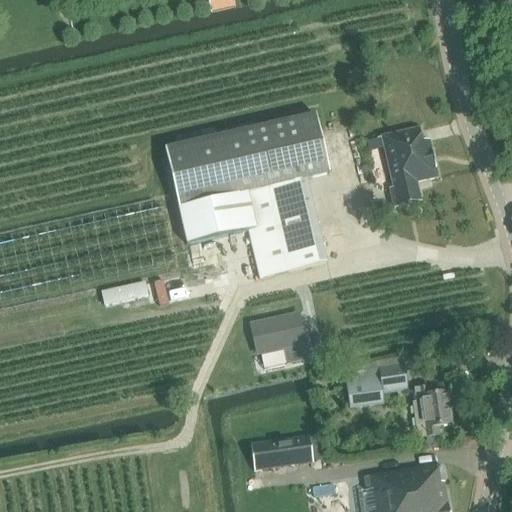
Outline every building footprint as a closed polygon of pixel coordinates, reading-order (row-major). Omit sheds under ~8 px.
[(216,0),(218,9),(234,7),(233,0),(216,0)] [(268,121),(312,111),(310,100),(265,110),(268,121)] [(328,176),(315,117),(164,152),(185,247),(247,232),(258,281),(324,264),(304,182),(328,176)] [(435,180),(436,180),(428,142),(421,144),(417,130),(376,140),(376,141),(380,140),(392,189),(388,190),(392,210),(419,204),(415,184),(435,179),(435,180)] [(299,316),(251,327),(257,356),(285,350),(288,364),(308,360),(299,316)] [(403,367),(345,375),(350,410),(383,405),(382,395),(407,392),(403,367)] [(428,389),(414,392),(416,405),(413,406),(418,440),(441,437),(439,428),(451,426),(449,412),(452,412),(449,394),(430,397),(428,389)] [(309,438),(251,446),(254,472),(313,464),(309,438)] [(199,441),(185,443),(188,462),(202,460),(199,441)] [(448,511),(448,505),(447,505),(443,484),(440,485),(437,468),(364,479),(366,493),(373,492),(376,509),(372,510),(372,511),(376,510),(376,511),(448,511)]
